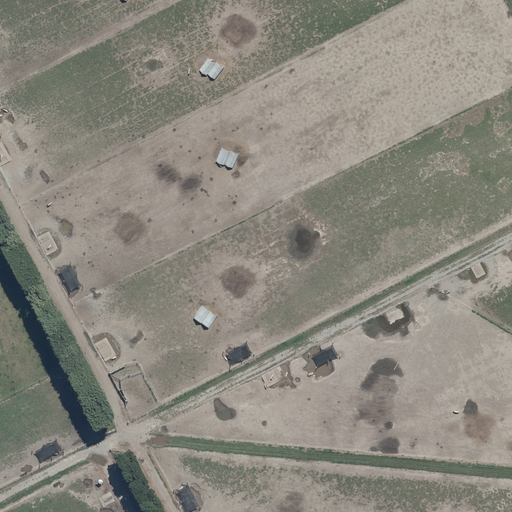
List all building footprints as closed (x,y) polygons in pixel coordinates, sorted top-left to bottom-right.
[(150,61),(144,55),(134,66),(140,72),(150,61)] [(156,67),(150,61),(140,72),(145,78),(156,67)] [(245,158),(239,153),(229,164),(235,170),(245,158)] [(251,163),(245,158),(235,170),(242,175),(251,163)] [(306,231),(300,225),(290,236),(296,242),(306,231)] [(312,236),(306,231),(296,242),(301,247),(312,236)] [(493,398),(484,396),(480,411),(488,413),(493,398)] [(500,400),(493,398),(488,413),(496,415),(500,400)]
